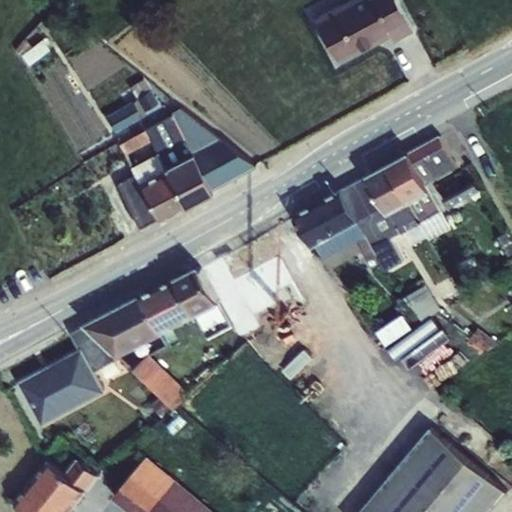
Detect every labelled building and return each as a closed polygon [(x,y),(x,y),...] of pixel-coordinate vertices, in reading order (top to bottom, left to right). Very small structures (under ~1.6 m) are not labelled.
[(338,60),(390,32),(393,37),(412,27),(396,0),(341,0),(314,15),(338,60)] [(42,21),(47,26),(61,11),(56,7),(42,21)] [(21,52),(29,63),(49,48),(41,39),(31,45),(24,36),(15,47),(19,53),(21,52)] [(106,114),(115,129),(147,111),(145,108),(158,101),(143,77),(130,84),(137,96),(106,114)] [(150,138),(164,166),(192,151),(211,188),(255,163),(179,105),(143,127),(150,138)] [(140,182),(166,170),(164,166),(150,138),(143,127),(118,141),(132,171),(116,181),(139,225),(157,213),(140,182)] [(410,150),(428,182),(457,163),(440,134),(410,150)] [(410,200),(431,188),(428,182),(410,150),(369,173),(386,203),(390,210),(410,200)] [(192,151),(164,166),(166,170),(185,203),(211,188),(192,151)] [(159,218),(185,203),(166,170),(140,182),(157,213),(159,218)] [(342,188),(360,219),(386,203),(369,173),(342,188)] [(445,195),(450,204),(480,188),(475,178),(445,195)] [(314,244),(317,242),(360,219),(342,188),(296,213),(314,244)] [(431,188),(410,200),(419,215),(421,218),(441,207),(431,188)] [(390,210),(399,224),(419,215),(410,200),(390,210)] [(390,210),(386,203),(360,219),(367,233),(380,253),(395,245),(390,236),(402,230),(399,224),(390,210)] [(441,207),(421,218),(430,238),(452,227),(441,207)] [(367,233),(360,219),(317,242),(325,256),(356,239),(367,233)] [(498,235),(508,253),(511,251),(511,238),(507,230),(498,235)] [(367,233),(356,239),(362,249),(368,259),(380,253),(367,233)] [(331,267),(362,249),(356,239),(325,256),(331,267)] [(176,276),(197,313),(206,308),(220,301),(199,264),(176,276)] [(87,322),(117,352),(139,341),(160,331),(197,313),(176,276),(87,322)] [(426,282),(405,295),(424,319),(442,307),(426,282)] [(220,301),(206,308),(220,330),(222,329),(226,337),(236,331),(231,324),(233,323),(220,301)] [(387,344),(414,326),(404,311),(377,329),(387,344)] [(119,354),(117,352),(87,322),(72,330),(82,347),(94,368),(119,354)] [(478,326),(471,336),(488,348),(499,341),(478,326)] [(119,354),(175,406),(189,390),(139,341),(117,352),(119,354)] [(21,380),(44,421),(105,388),(94,368),(82,347),(21,380)] [(164,419),(170,427),(182,417),(175,409),(164,419)] [(360,511),(488,511),(509,488),(433,425),(360,511)] [(115,495),(136,511),(217,511),(148,455),(115,495)] [(65,472),(87,489),(99,473),(78,456),(65,472)] [(31,511),(68,511),(87,489),(65,472),(49,459),(17,500),(31,511)]
